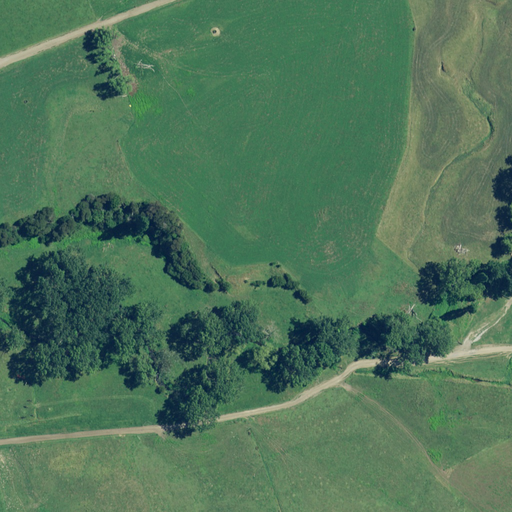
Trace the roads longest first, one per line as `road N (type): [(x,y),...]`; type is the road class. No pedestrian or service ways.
road 1 (track): [(0,437),(154,428),(283,407),(465,355),(511,351)]
road 2 (track): [(156,0),(0,60)]
